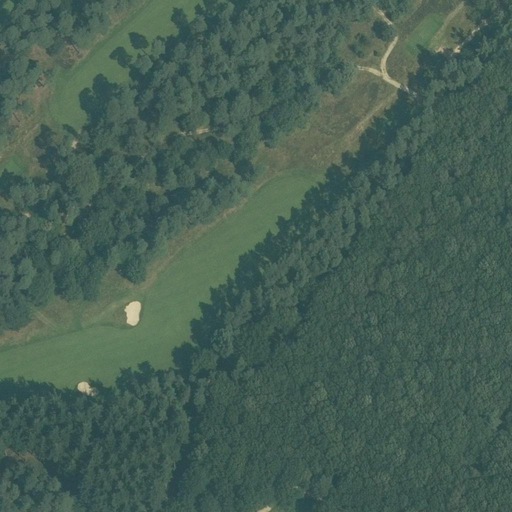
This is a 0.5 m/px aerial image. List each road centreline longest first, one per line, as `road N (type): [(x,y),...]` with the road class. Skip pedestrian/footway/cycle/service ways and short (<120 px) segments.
road 1 (track): [(338,511),(219,447),(299,327),(496,69)]
road 2 (track): [(463,0),(410,62),(403,56),(153,146),(90,205),(36,290),(0,310)]
road 3 (track): [(511,47),(496,69),(395,84),(355,131)]
road 4 (track): [(446,511),(511,405)]
